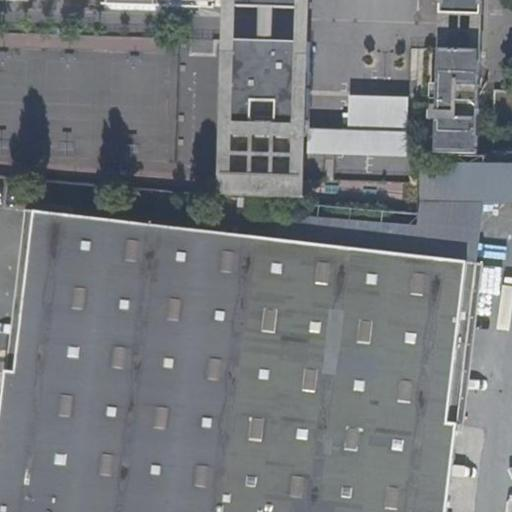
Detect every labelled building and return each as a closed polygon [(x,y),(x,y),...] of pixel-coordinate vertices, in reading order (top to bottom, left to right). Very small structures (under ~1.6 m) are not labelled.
[(0,0),(0,1),(31,3),(31,0),(107,0),(107,2),(103,2),(103,4),(157,5),(157,4),(166,4),(166,0),(180,1),(180,4),(228,6),(241,6),(265,7),(277,7),(299,8),(313,9),(313,0),(443,0),(444,12),(484,13),(485,13),(485,0),(0,0)] [(241,6),(228,6),(227,39),(241,39),(241,34),(241,6)] [(276,40),(277,7),(265,7),(264,37),(264,40),(276,40)] [(313,42),(313,9),(299,8),(299,41),(313,42)] [(482,49),(484,49),(485,13),(484,13),(444,12),(443,47),(447,47),(482,49)] [(310,179),(313,42),(299,41),(276,40),(264,40),(241,39),(227,39),(224,177),(229,177),(299,179),(310,179)] [(482,49),(447,47),(443,47),(442,69),(441,83),(441,84),(443,84),(443,115),(441,115),(441,116),(440,130),(439,152),(444,152),(458,152),(479,152),(480,152),(482,110),(483,75),(484,49),(482,49)] [(435,116),(441,116),(441,115),(443,115),(443,84),(441,84),(441,83),(436,83),(435,116)] [(309,198),(310,179),(299,179),(229,177),(224,177),(223,196),(309,198)] [(0,511),(440,511),(450,423),(468,265),(36,214),(18,372),(0,511)] [(0,430),(0,511),(18,372),(7,371),(0,430)] [(450,423),(440,511),(449,511),(460,424),(450,423)]
